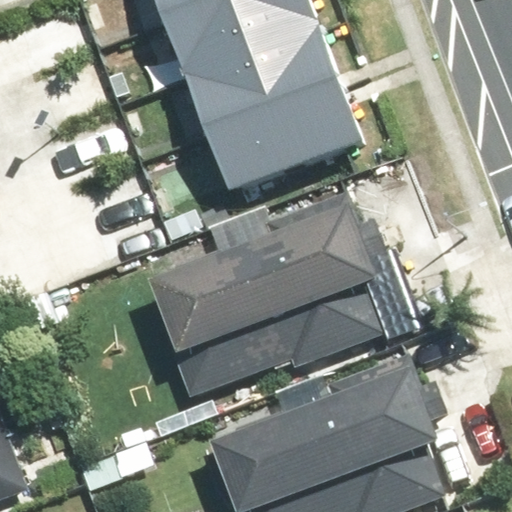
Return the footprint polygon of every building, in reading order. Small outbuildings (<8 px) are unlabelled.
[(321,0),(170,0),(190,51),(322,2),(321,0)] [(322,2),(190,51),(216,121),(348,72),(322,2)] [(348,72),(216,121),(243,191),(375,142),(348,72)] [(283,243),(163,287),(204,402),(391,334),(375,292),(394,286),(361,196),(277,227),(283,243)] [(344,401),(224,445),(248,511),(397,511),(452,492),(437,450),(455,444),(423,354),(338,385),(344,401)] [(0,506),(36,494),(2,398),(0,398),(0,506)]
